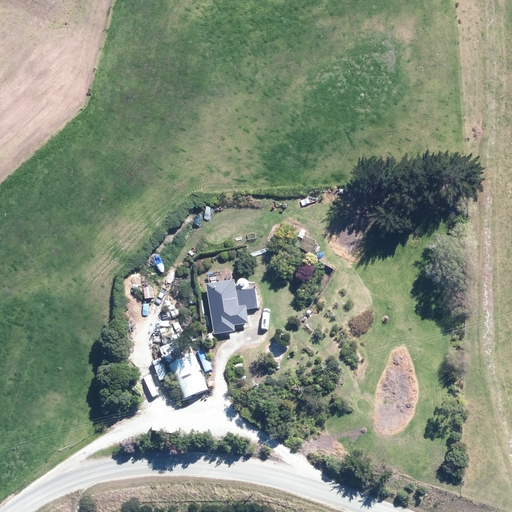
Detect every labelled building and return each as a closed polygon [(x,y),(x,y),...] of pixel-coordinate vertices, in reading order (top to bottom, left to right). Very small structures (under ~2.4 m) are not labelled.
[(292,227),(282,223),(278,234),(288,237),(292,227)] [(238,280),(237,280),(236,268),(219,270),(220,279),(208,281),(216,333),(252,327),(250,309),(261,307),(258,287),(251,288),(251,287),(252,287),(252,286),(252,285),(252,284),(251,283),(251,282),(251,281),(250,281),(250,280),(250,279),(249,279),(248,278),(247,278),(246,277),(245,277),(244,277),(243,277),(242,277),(241,278),(240,278),(239,278),(239,279),(238,279),(238,280)] [(164,345),(160,347),(166,361),(184,354),(174,331),(161,337),(164,345)] [(147,348),(139,351),(147,377),(155,374),(147,348)] [(205,349),(199,352),(207,371),(214,368),(205,349)] [(197,356),(171,365),(185,401),(210,391),(197,356)] [(162,357),(155,359),(161,379),(169,376),(162,357)]
